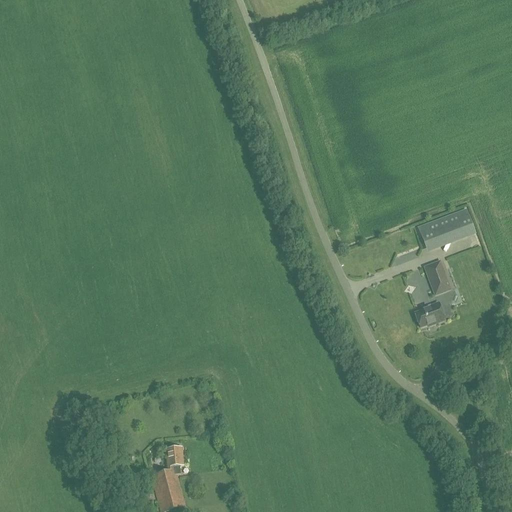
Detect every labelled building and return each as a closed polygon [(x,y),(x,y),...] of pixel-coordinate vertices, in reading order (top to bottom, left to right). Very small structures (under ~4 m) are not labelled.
[(476,236),(467,210),(418,229),(427,255),(476,236)] [(451,291),(440,262),(424,268),(435,296),(451,291)] [(445,321),(438,304),(428,308),(428,310),(415,315),(416,316),(415,318),(416,322),(418,323),(420,329),(434,324),(434,325),(445,321)] [(180,466),(184,466),(182,448),(166,450),(168,472),(151,476),(160,511),(167,511),(185,507),(177,475),(181,475),(180,466)] [(122,501),(116,481),(101,485),(108,506),(122,501)]
